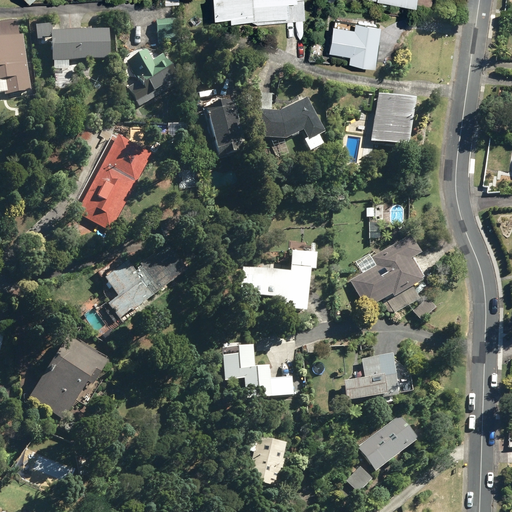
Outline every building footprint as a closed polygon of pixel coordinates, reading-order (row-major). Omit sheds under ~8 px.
[(305,17),(304,0),(213,0),(214,11),(230,10),(230,16),(251,15),(251,22),(305,17)] [(349,57),(376,60),(381,18),(355,15),(354,22),(334,20),(330,47),(350,49),(349,57)] [(155,19),(158,44),(179,42),(177,18),(155,19)] [(0,79),(2,79),(5,94),(31,89),(23,34),(20,35),(16,19),(0,21),(0,33),(0,35),(0,79)] [(54,60),(54,68),(69,67),(69,59),(111,58),(110,28),(51,30),(52,60),(54,60)] [(36,40),(38,50),(44,49),(44,47),(46,46),(46,45),(48,45),(47,38),(36,40)] [(127,87),(139,106),(180,80),(163,53),(153,59),(146,50),(127,62),(138,81),(127,87)] [(305,139),(311,150),(325,143),(320,134),(326,131),(307,96),(280,111),(272,110),(273,91),(260,91),(258,136),(287,138),(303,129),(307,138),(305,139)] [(365,139),(409,145),(417,97),(379,92),(374,130),(376,130),(375,135),(366,134),(365,139)] [(213,147),(216,159),(247,151),(233,100),(193,111),(203,150),(213,147)] [(168,141),(188,140),(188,122),(168,123),(168,141)] [(71,149),(88,159),(100,137),(108,141),(114,131),(104,126),(101,131),(86,123),(71,149)] [(96,235),(106,240),(152,153),(117,135),(76,214),(100,227),(96,235)] [(151,150),(155,153),(160,145),(156,142),(151,150)] [(365,205),(364,218),(383,220),(384,206),(365,205)] [(163,221),(170,244),(191,238),(184,215),(163,221)] [(369,222),(368,239),(379,239),(379,222),(369,222)] [(350,280),(366,310),(393,295),(394,297),(422,281),(410,260),(421,254),(411,235),(371,257),(376,266),(350,280)] [(105,278),(131,312),(188,269),(170,245),(158,254),(157,252),(140,265),(142,267),(136,272),(127,261),(105,278)] [(282,310),(307,312),(311,271),(316,271),(318,252),(292,250),(290,270),(243,265),(240,295),(276,298),(276,302),(283,303),(282,310)] [(101,335),(108,344),(117,337),(110,328),(101,335)] [(29,397),(63,419),(87,381),(93,384),(108,361),(68,336),(29,397)] [(271,396),(272,396),(271,378),(270,379),(269,366),(255,366),(253,344),(238,345),(238,353),(223,354),(224,380),(244,379),(245,400),(271,398),(271,396)] [(343,381),(343,385),(341,385),(343,399),(346,399),(346,401),(387,395),(387,397),(399,396),(393,354),(362,359),(365,378),(343,381)] [(292,377),(271,378),(272,396),(293,394),(292,377)] [(0,402),(8,402),(9,387),(0,386),(0,402)] [(356,448),(375,473),(419,439),(400,414),(356,448)] [(254,502),(267,505),(271,486),(276,487),(280,469),(282,470),(284,460),(282,460),(286,444),(256,437),(246,481),(258,483),(254,502)] [(371,479),(358,467),(343,483),(357,495),(371,479)] [(27,511),(0,501),(0,511),(27,511)]
